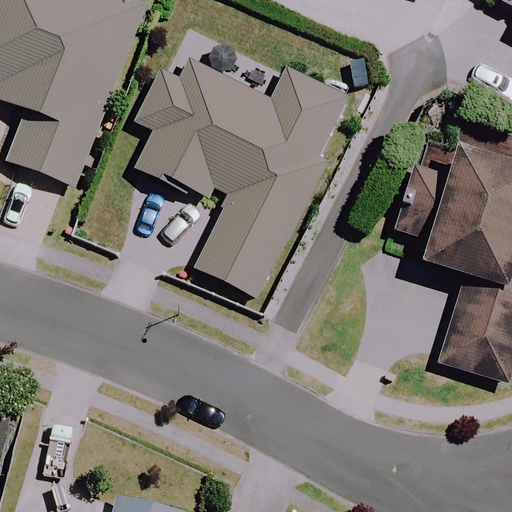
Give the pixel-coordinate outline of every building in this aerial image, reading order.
[(147,11),(117,0),(0,0),(0,105),(28,117),(8,167),(75,194),(147,11)] [(511,0),(485,0),(484,1),(511,15),(511,0)] [(272,107),(188,68),(177,91),(156,81),(134,127),(155,137),(138,173),(227,215),(198,276),(259,305),(322,171),(350,110),(285,79),(272,107)] [(511,268),(511,169),(434,142),(399,238),(428,248),(420,270),(468,287),(438,369),(509,395),(511,386),(511,291),(505,289),(511,268)] [(0,478),(14,427),(0,423),(0,478)] [(154,511),(119,503),(116,511),(154,511)]
